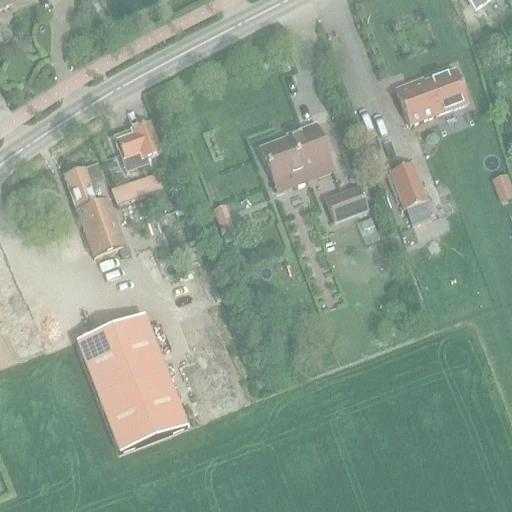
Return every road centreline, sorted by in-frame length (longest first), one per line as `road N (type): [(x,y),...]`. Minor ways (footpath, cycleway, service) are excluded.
road 1 (secondary): [(0,165),(166,59),(283,0)]
road 2 (unknown): [(328,0),(389,161)]
road 3 (unknown): [(0,213),(52,294),(127,286)]
